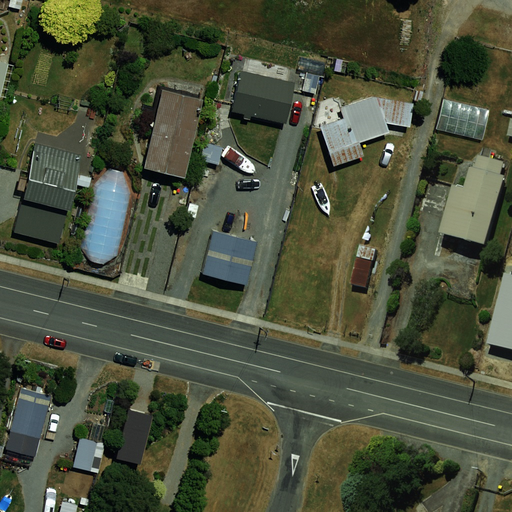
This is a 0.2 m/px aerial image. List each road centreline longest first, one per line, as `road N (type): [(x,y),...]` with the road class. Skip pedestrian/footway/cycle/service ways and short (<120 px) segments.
road 1 (residential): [(0,301),(320,381)]
road 2 (residential): [(320,381),(511,429)]
road 3 (unclassified): [(283,511),(320,381)]
